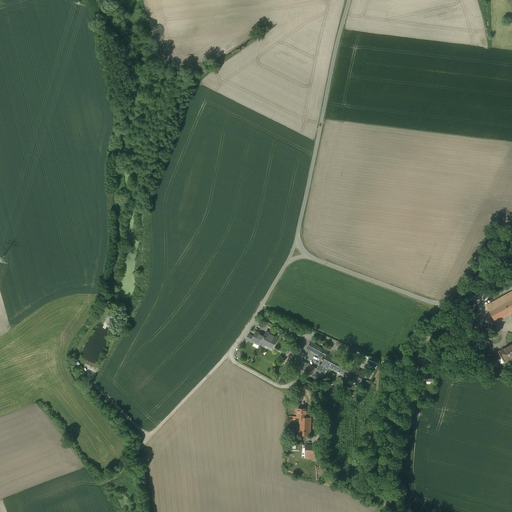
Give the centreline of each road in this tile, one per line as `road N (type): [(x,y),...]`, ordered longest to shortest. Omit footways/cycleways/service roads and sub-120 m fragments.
road 1 (unclassified): [(348,0),(292,251),(233,347)]
road 2 (track): [(231,352),(118,471),(95,481)]
